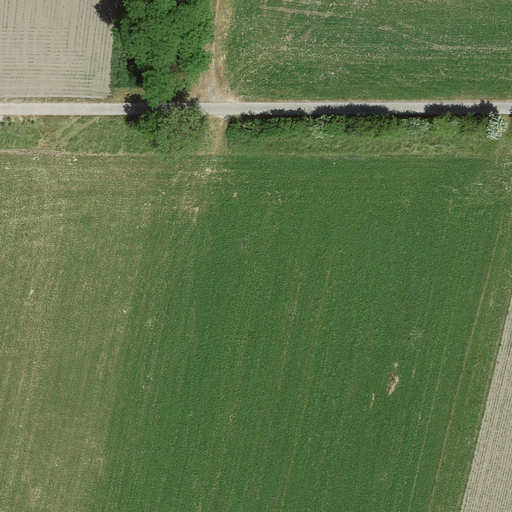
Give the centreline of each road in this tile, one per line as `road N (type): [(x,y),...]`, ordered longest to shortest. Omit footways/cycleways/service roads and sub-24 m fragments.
road 1 (track): [(511,104),(218,108)]
road 2 (track): [(218,108),(0,104)]
